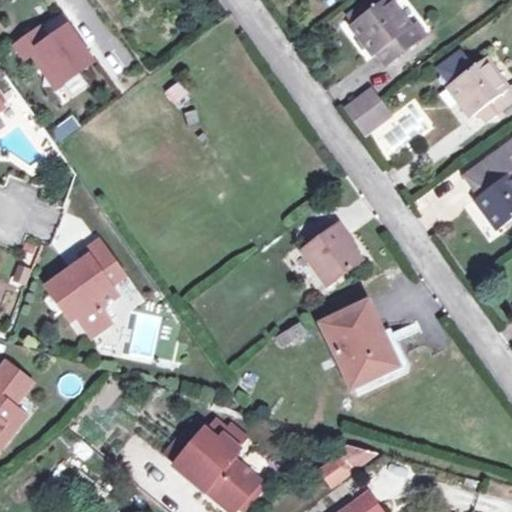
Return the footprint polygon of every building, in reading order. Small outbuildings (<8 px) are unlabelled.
[(411,28),(390,0),(384,0),(353,24),(376,56),(381,52),(390,63),(425,37),(416,24),(411,28)] [(42,29),(18,46),(29,60),(36,55),(60,90),(95,65),(70,30),(52,43),(42,29)] [(485,58),(447,86),(471,118),(478,113),(487,124),(511,105),(511,86),(508,90),(485,58)] [(177,109),(191,98),(180,82),(165,93),(177,109)] [(371,89),(346,108),(365,134),(390,116),(371,89)] [(61,146),(82,128),(71,115),(50,134),(61,146)] [(511,157),(505,147),(465,175),(480,196),(477,198),(500,230),(511,221),(511,157)] [(339,226),(302,252),(326,288),(361,263),(347,242),(349,240),(339,226)] [(25,283),(40,247),(26,242),(11,278),(25,283)] [(89,262),(49,289),(65,312),(73,307),(93,337),(112,325),(106,314),(106,308),(118,299),(111,289),(126,279),(101,244),(84,255),(89,262)] [(368,303),(322,324),(352,388),(397,368),(368,303)] [(298,322),(285,331),(293,343),(306,334),(298,322)] [(2,369),(0,371),(0,374),(24,394),(34,382),(9,361),(2,369)] [(24,394),(0,374),(0,442),(4,446),(27,417),(15,407),(24,394)] [(203,431),(172,466),(202,491),(206,487),(234,511),(259,483),(231,459),(238,450),(222,436),(216,442),(203,431)] [(327,465),(311,477),(322,492),(344,476),(338,468),(327,465)] [(206,487),(202,491),(226,511),(233,511),(234,511),(206,487)] [(380,511),(367,493),(341,511),(380,511)]
